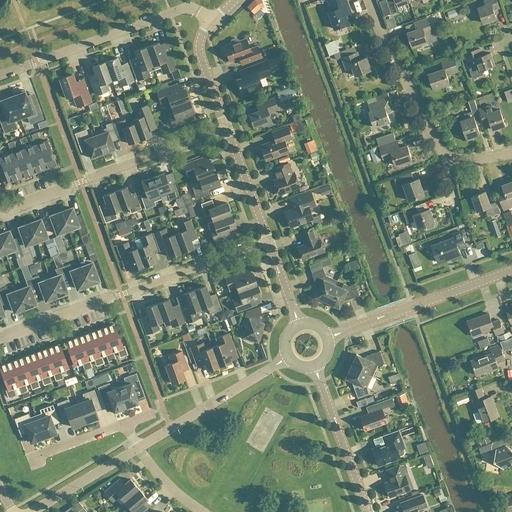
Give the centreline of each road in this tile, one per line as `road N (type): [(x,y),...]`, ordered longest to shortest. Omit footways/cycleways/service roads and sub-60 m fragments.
road 1 (residential): [(0,339),(267,242)]
road 2 (residential): [(0,212),(226,129)]
road 3 (residential): [(0,76),(185,8),(212,22)]
road 4 (residential): [(326,341),(511,271)]
road 5 (residential): [(447,163),(367,0)]
road 6 (residential): [(137,449),(286,359)]
road 7 (tertiary): [(365,511),(313,368)]
road 8 (residential): [(31,511),(137,449)]
road 9 (tertiary): [(267,242),(226,129)]
